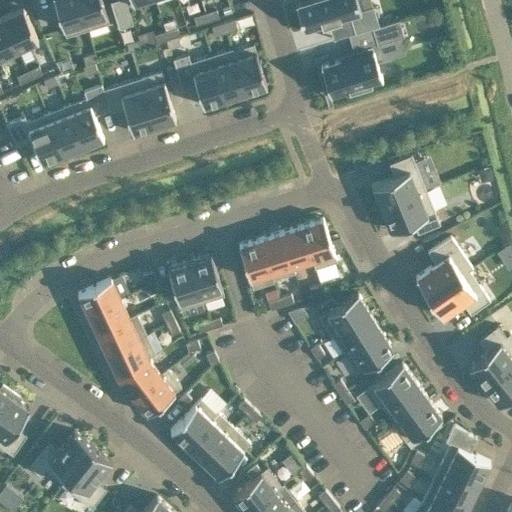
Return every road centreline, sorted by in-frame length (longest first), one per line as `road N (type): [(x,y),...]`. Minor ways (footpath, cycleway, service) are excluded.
road 1 (residential): [(3,338),(18,315),(91,261),(328,186)]
road 2 (residential): [(511,428),(471,393),(341,191),(328,186)]
road 3 (residential): [(9,210),(294,113)]
road 4 (residential): [(3,338),(217,511)]
